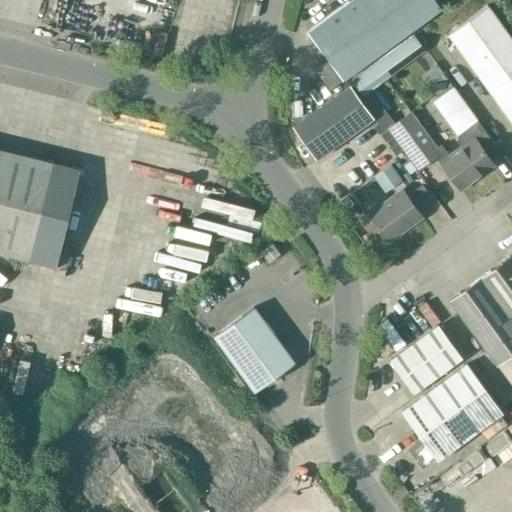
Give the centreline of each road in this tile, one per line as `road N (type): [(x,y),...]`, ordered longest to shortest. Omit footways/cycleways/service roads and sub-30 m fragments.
road 1 (unclassified): [(247,112),(0,51)]
road 2 (unclassified): [(346,311),(335,256),(247,112)]
road 3 (unclassified): [(386,511),(338,435),(346,311)]
road 4 (unclassified): [(346,311),(511,197)]
